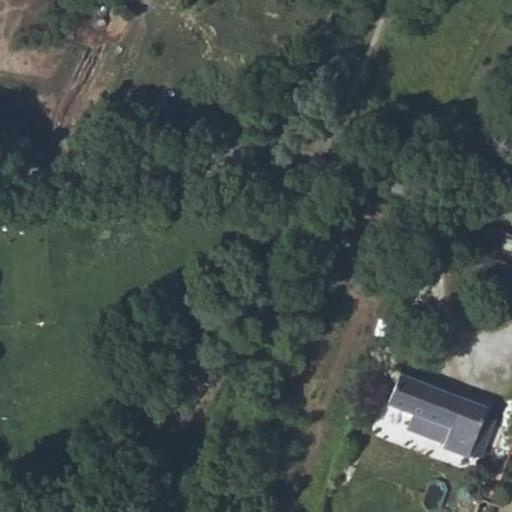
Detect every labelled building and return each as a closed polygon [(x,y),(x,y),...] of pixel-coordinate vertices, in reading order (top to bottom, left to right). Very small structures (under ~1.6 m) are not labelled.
[(511,267),(511,234),(498,228),(495,238),(487,258),(506,265),(511,267)] [(511,267),(506,265),(501,281),(511,285),(511,267)] [(473,437),(484,441),(492,419),(481,415),(485,405),(397,371),(386,403),(411,412),(406,424),(430,432),(435,422),(449,427),(442,446),(465,456),(473,437)] [(490,469),(480,495),(490,499),(499,473),(490,469)] [(476,511),(494,511),(498,502),(490,499),(480,495),(474,511),(476,511)]
